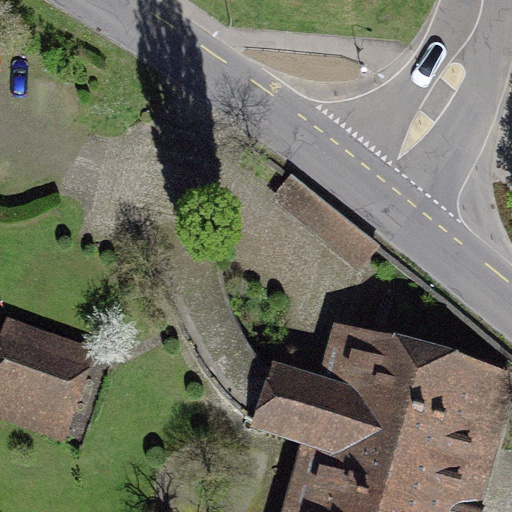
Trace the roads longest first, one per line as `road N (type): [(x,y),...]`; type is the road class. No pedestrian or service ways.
road 1 (tertiary): [(104,0),(249,95),(372,192)]
road 2 (residential): [(372,192),(439,99),(482,0)]
road 3 (tertiary): [(372,192),(511,303)]
